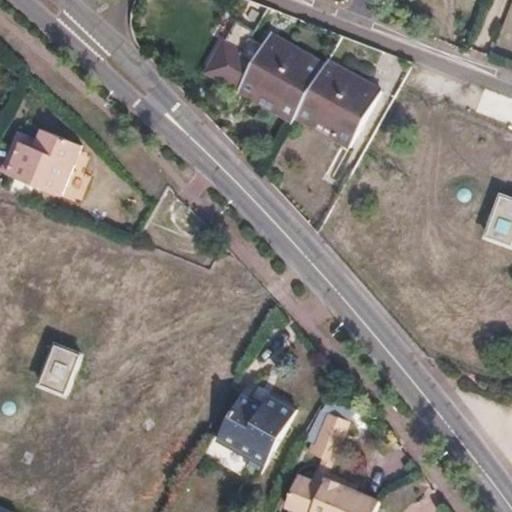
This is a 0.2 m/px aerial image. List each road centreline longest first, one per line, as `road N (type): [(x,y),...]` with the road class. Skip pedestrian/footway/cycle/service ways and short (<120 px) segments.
road 1 (tertiary): [(186,135),(304,252),(511,508)]
road 2 (residential): [(511,92),(350,32)]
road 3 (tertiary): [(186,135),(96,28)]
road 4 (tertiary): [(76,50),(186,135)]
